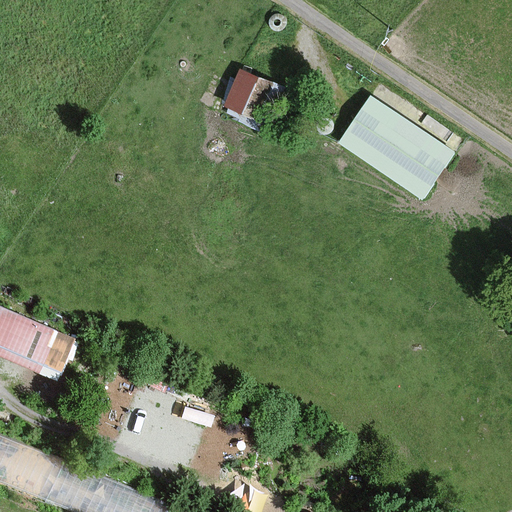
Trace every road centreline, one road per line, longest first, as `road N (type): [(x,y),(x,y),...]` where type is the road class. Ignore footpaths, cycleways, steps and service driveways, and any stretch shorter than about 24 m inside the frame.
road 1 (track): [(0,394),(260,503)]
road 2 (track): [(511,154),(284,0)]
